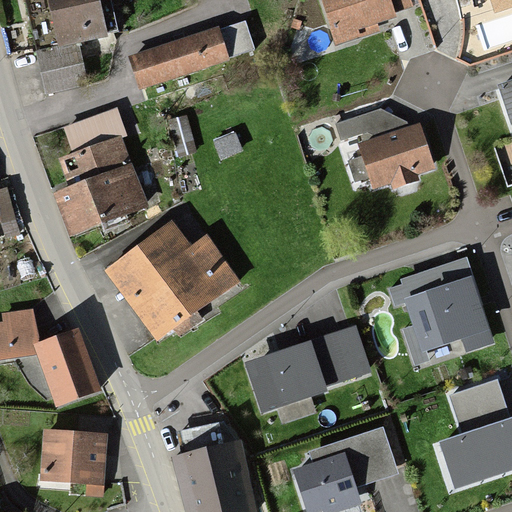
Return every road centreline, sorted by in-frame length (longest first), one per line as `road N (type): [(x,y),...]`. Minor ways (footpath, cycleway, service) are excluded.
road 1 (residential): [(133,405),(313,281),(479,222)]
road 2 (unclassified): [(0,68),(54,235),(133,405)]
road 3 (unknown): [(15,128),(120,77),(131,26),(213,0)]
road 4 (residential): [(479,222),(431,79)]
